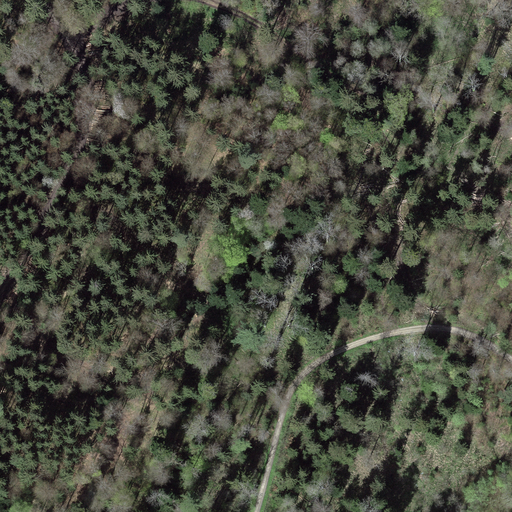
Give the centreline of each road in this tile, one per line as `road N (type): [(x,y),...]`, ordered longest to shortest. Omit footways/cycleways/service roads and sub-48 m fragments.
road 1 (track): [(511,361),(469,334),(442,328),(384,333),(317,361),(287,394),(255,511)]
road 2 (track): [(0,293),(76,149),(88,102),(78,54),(43,0)]
